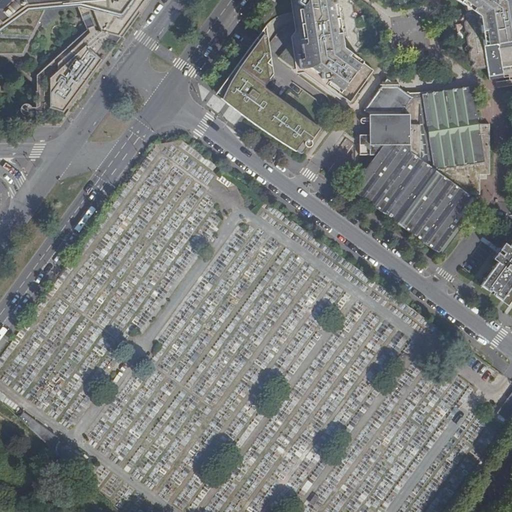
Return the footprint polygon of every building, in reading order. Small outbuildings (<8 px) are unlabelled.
[(0,0),(0,55),(7,56),(34,83),(34,107),(31,107),(30,105),(28,103),(26,103),(23,103),(21,104),(20,106),(19,108),(20,111),(21,113),(23,114),(25,115),(27,115),(29,113),(30,112),(35,112),(34,124),(58,124),(146,5),(149,0),(0,0)] [(349,102),(372,70),(355,58),(351,58),(350,54),(354,53),(357,49),(354,46),(356,43),(355,34),(352,31),(354,27),(353,19),(349,16),(352,13),(351,5),(347,2),(348,0),(455,0),(463,6),(468,5),(469,10),(465,11),(462,16),(465,18),(463,22),(464,30),(468,33),(465,37),(466,45),(470,48),(468,52),(468,60),(473,62),(470,66),(474,69),(486,68),(488,80),(502,77),(502,70),(511,68),(511,45),(501,47),(500,43),(511,40),(511,0),(296,0),(296,1),(296,3),(300,6),(301,6),(302,9),(300,9),(304,39),(300,40),(301,54),(297,54),(299,69),(309,68),(316,73),(318,71),(320,72),(321,79),(328,79),(329,79),(328,82),(340,90),(338,93),(349,102)] [(266,24),(216,93),(300,153),(318,128),(264,89),(264,86),(272,73),(266,24)] [(383,83),(380,83),(379,83),(379,85),(379,88),(363,111),(368,115),(368,118),(362,118),(360,119),(359,121),(359,123),(360,125),(361,126),(363,126),(365,126),(366,125),(368,124),(368,137),(358,137),(358,157),(374,157),(350,190),(440,256),(478,204),(466,195),(477,194),(477,174),(487,174),(487,124),(476,124),(472,86),(449,90),(407,97),(396,89),(396,86),(396,84),(389,83),(385,80),(383,83)] [(447,84),(396,86),(396,89),(407,97),(449,90),(447,84)] [(481,284),(480,285),(509,306),(511,302),(511,287),(511,285),(511,241),(509,246),(504,243),(500,247),(501,251),(504,253),(502,256),(498,253),(495,254),(492,259),(496,263),(494,266),(481,284)] [(434,345),(443,333),(441,331),(421,358),(438,371),(446,360),(437,353),(440,349),(434,345)] [(458,343),(443,333),(434,345),(440,349),(437,353),(446,360),(458,343)] [(511,389),(497,414),(511,423),(511,389)] [(23,413),(19,419),(49,446),(55,437),(23,413)]
